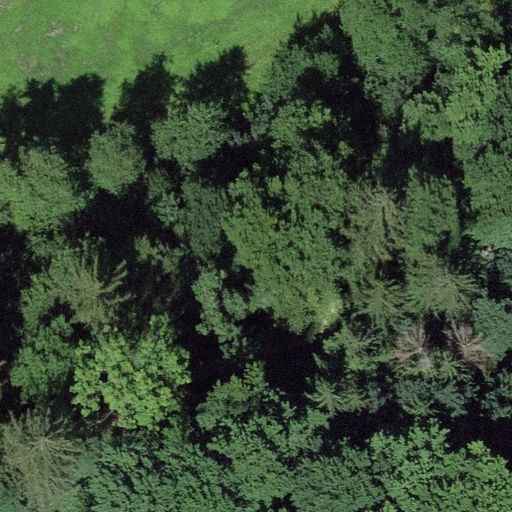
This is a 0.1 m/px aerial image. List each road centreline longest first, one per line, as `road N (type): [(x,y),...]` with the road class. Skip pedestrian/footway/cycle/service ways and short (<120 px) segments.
road 1 (track): [(0,471),(191,387),(345,301),(511,238)]
road 2 (track): [(207,511),(294,493),(382,496),(453,511)]
